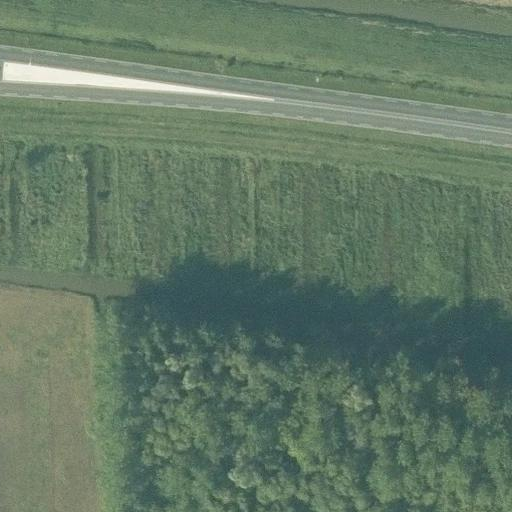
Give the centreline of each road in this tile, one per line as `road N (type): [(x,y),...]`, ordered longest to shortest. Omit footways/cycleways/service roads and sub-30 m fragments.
road 1 (primary): [(283,101),(0,54)]
road 2 (primary): [(0,88),(283,101)]
road 3 (primary): [(511,132),(283,101)]
